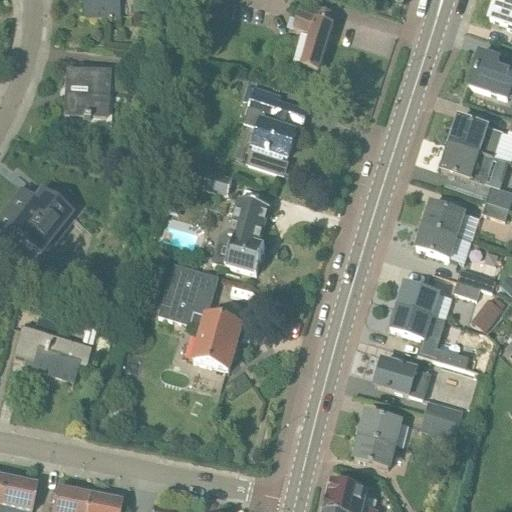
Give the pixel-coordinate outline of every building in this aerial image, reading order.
[(81,0),(83,22),(119,21),(118,0),(81,0)] [(511,3),(501,0),(498,0),(490,24),(511,31),(511,3)] [(329,28),(333,16),(318,11),(315,21),(299,16),(293,35),(309,40),(300,69),(318,75),(333,29),(329,28)] [(508,104),(511,92),(511,75),(498,71),(500,64),(479,57),(468,92),(508,104)] [(208,88),(211,74),(197,71),(194,84),(208,88)] [(106,123),(109,78),(67,74),(64,118),(83,119),(82,123),(89,124),(89,122),(106,123)] [(279,107),(282,100),(255,92),(250,106),(248,106),(241,127),(258,132),(252,150),(253,151),(248,168),(279,178),(284,161),(287,162),(295,136),(291,134),(293,126),(302,129),(306,115),(279,107)] [(449,149),(493,163),(502,137),(488,132),(458,122),(449,149)] [(441,175),(485,189),(493,163),(449,149),(441,175)] [(228,200),(233,181),(207,174),(202,193),(228,200)] [(64,210),(74,197),(51,181),(32,208),(17,198),(0,221),(0,239),(19,254),(22,249),(41,263),(74,217),(64,210)] [(491,191),(486,204),(486,207),(508,214),(511,199),(511,197),(499,193),(491,190),(491,191)] [(258,248),(269,211),(238,202),(227,239),(220,237),(212,267),(256,279),(264,250),(258,248)] [(504,225),(508,214),(486,207),(482,218),(504,225)] [(423,231),(458,242),(466,220),(431,208),(423,231)] [(458,266),(466,245),(458,242),(423,231),(415,254),(450,266),(451,263),(458,266)] [(194,316),(208,320),(219,281),(174,268),(160,320),(163,321),(162,323),(190,331),(194,316)] [(457,286),(479,293),(491,297),(494,284),(460,275),(457,286)] [(511,282),(503,291),(511,299),(511,282)] [(476,304),(479,293),(457,286),(454,297),(476,304)] [(398,312),(432,323),(440,299),(405,289),(398,312)] [(482,311),(496,321),(502,313),(489,302),(482,311)] [(425,346),(432,323),(398,312),(391,335),(425,346)] [(194,316),(190,331),(203,334),(194,366),(229,376),(242,330),(208,320),(194,316)] [(93,347),(96,333),(86,331),(83,345),(93,347)] [(85,371),(91,351),(21,332),(13,360),(25,363),(25,362),(33,364),(30,376),(72,388),(78,369),(85,371)] [(474,377),(478,365),(436,352),(432,365),(474,377)] [(423,404),(430,380),(381,366),(374,390),(423,404)] [(424,419),(459,429),(464,411),(456,409),(455,413),(428,406),(424,419)] [(360,441),(396,451),(403,426),(366,417),(360,441)] [(455,441),(459,429),(424,419),(420,436),(440,441),(442,438),(455,441)] [(390,474),(396,451),(360,441),(354,465),(390,474)] [(3,483),(0,496),(0,511),(31,511),(36,490),(3,483)] [(366,511),(364,511),(368,497),(330,488),(324,511),(366,511)] [(84,511),(87,499),(55,493),(51,511),(84,511)] [(87,499),(84,511),(119,511),(121,506),(87,499)]
